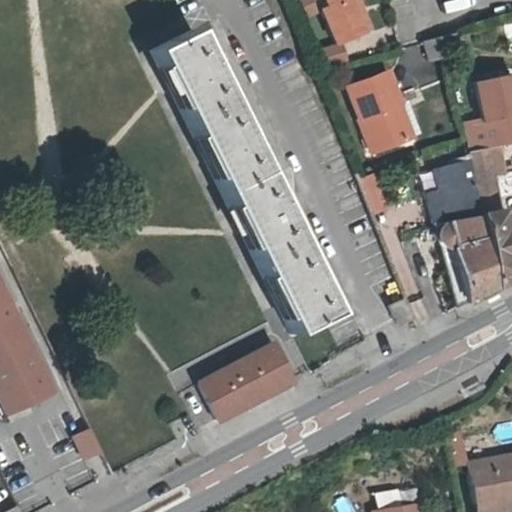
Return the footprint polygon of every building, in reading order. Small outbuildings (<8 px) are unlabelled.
[(335,44),(361,33),(349,8),(354,5),(351,0),(320,0),(325,8),(320,10),(335,44)] [(366,31),(354,5),(349,8),(361,33),(366,31)] [(188,29),(147,50),(287,331),(327,311),(188,29)] [(452,33),(442,36),(446,55),(455,53),(452,33)] [(428,59),(446,55),(442,36),(425,40),(428,59)] [(478,114),(485,145),(511,138),(511,84),(511,85),(508,72),(470,82),(478,114)] [(385,73),(345,88),(370,152),(415,135),(402,100),(396,102),(385,73)] [(466,149),(485,145),(478,114),(459,119),(464,141),(466,149)] [(497,142),(485,145),(490,172),(503,169),(497,142)] [(472,182),(492,178),(490,172),(485,145),(466,149),(466,152),(469,166),(472,182)] [(459,168),(469,166),(466,152),(455,154),(459,168)] [(472,182),(469,166),(459,168),(431,173),(434,189),(422,192),(455,306),(463,301),(440,219),(478,210),(472,182)] [(478,210),(478,212),(498,208),(492,178),(472,182),(478,210)] [(511,256),(501,207),(498,208),(478,212),(494,285),(511,275),(511,256)] [(440,219),(463,301),(494,285),(478,212),(478,210),(440,219)] [(382,263),(366,267),(371,286),(386,282),(382,263)] [(0,301),(0,411),(43,390),(0,301)] [(397,303),(386,310),(392,322),(404,315),(397,303)] [(271,341),(195,383),(215,426),(294,385),(271,341)] [(89,427),(71,436),(83,460),(100,451),(89,427)] [(511,451),(463,460),(471,499),(490,496),(492,503),(511,499),(511,451)] [(375,507),(399,502),(396,487),(372,492),(375,507)] [(490,496),(471,499),(472,511),(493,511),(492,503),(490,496)] [(375,511),(417,511),(415,499),(399,502),(375,507),(375,511)]
